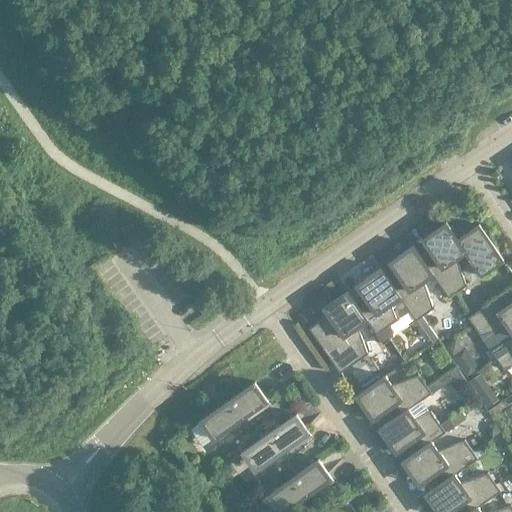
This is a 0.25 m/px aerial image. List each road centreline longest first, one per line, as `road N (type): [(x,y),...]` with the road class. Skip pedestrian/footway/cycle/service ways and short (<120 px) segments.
road 1 (residential): [(265,308),(411,511)]
road 2 (residential): [(265,308),(469,168)]
road 3 (residential): [(100,444),(193,356),(265,308)]
